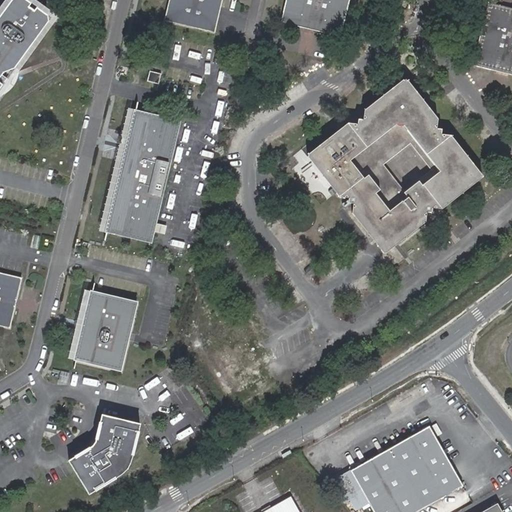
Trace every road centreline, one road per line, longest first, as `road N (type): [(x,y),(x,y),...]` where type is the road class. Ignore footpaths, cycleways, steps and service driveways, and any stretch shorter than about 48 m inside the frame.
road 1 (tertiary): [(440,346),(152,511)]
road 2 (unknown): [(0,248),(157,284),(162,297),(151,343)]
road 3 (unknown): [(177,246),(209,114)]
